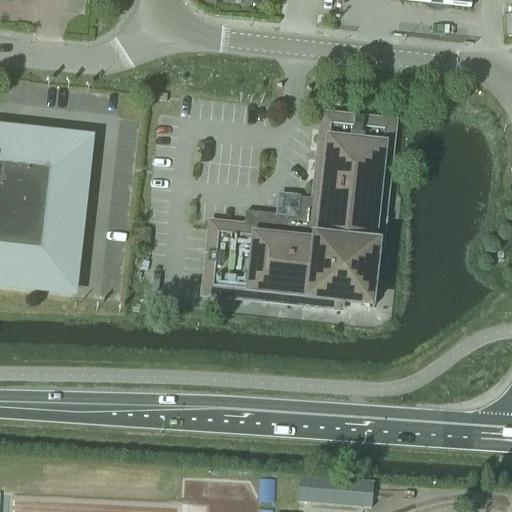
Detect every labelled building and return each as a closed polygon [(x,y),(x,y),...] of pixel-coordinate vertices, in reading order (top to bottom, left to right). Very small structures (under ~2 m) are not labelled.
[(401,0),(401,3),(423,3),(447,5),(468,10),(469,0),(401,0)] [(204,265),(209,266),(208,276),(204,276),(202,292),(328,306),(329,302),(364,305),(367,310),(368,310),(368,309),(365,304),(369,269),(373,270),(388,125),(371,123),(370,127),(360,126),(361,121),(352,119),(351,125),(325,122),(316,202),(296,199),(295,211),(284,210),(283,218),(243,213),(241,233),(212,230),(210,257),(204,256),(204,265)] [(0,286),(70,295),(87,143),(0,132),(0,286)] [(128,250),(148,252),(150,231),(131,229),(128,250)] [(299,479),(297,503),(370,510),(372,485),(299,479)]
